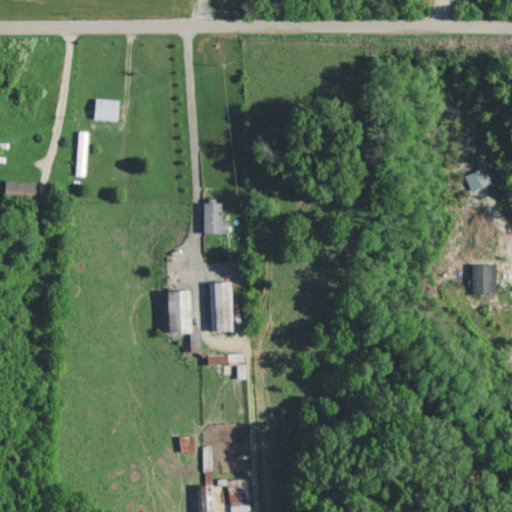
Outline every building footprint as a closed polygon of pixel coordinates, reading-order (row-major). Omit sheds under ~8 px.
[(93,117),(116,119),(118,99),(95,97),(93,117)] [(464,173),(469,189),(490,183),(485,167),(464,173)] [(35,181),(4,180),(3,197),(34,198),(35,181)] [(203,232),(227,232),(227,221),(221,221),(221,201),(202,202),(203,232)] [(472,292),(495,292),(495,262),(472,262),(472,292)] [(210,329),(229,329),(228,280),(208,281),(210,329)] [(168,332),(189,331),(190,351),(199,350),(199,328),(190,328),(189,289),(166,289),(168,332)] [(249,511),(247,477),(227,479),(229,511),(249,511)] [(200,484),(200,511),(214,511),(213,483),(200,484)]
